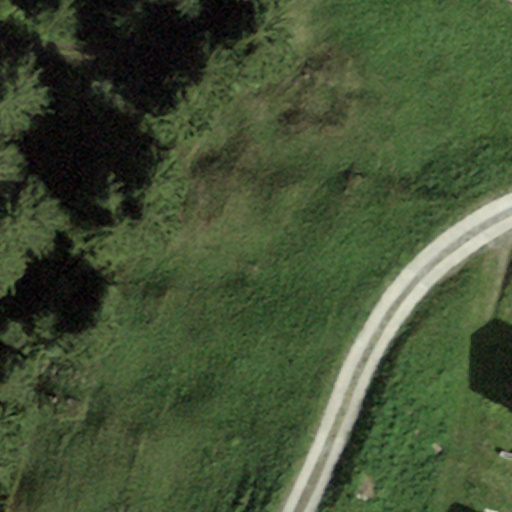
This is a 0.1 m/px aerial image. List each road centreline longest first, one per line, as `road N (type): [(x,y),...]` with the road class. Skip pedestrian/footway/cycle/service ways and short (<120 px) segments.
road 1 (track): [(300,511),(379,328),(403,293),(447,249),(511,215)]
road 2 (track): [(205,0),(0,58)]
